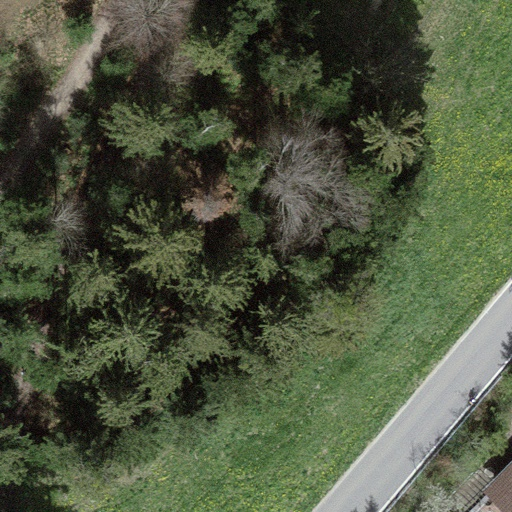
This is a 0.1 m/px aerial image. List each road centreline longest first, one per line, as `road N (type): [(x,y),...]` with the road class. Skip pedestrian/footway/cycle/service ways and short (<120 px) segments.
road 1 (track): [(103,63),(27,511)]
road 2 (tertiary): [(344,511),(511,318)]
road 3 (track): [(0,208),(103,63)]
